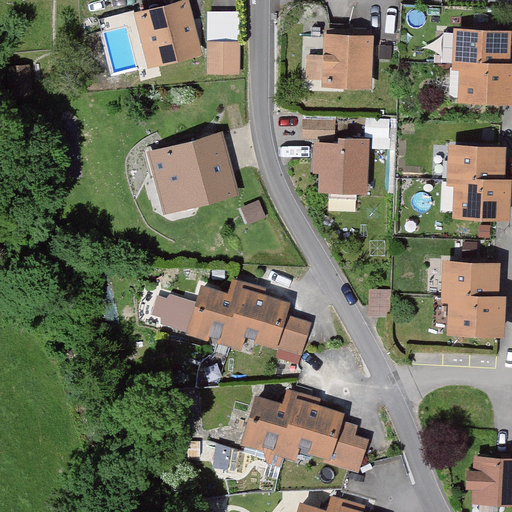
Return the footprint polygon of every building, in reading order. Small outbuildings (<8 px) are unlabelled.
[(133,17),(147,70),(200,56),(187,3),(133,17)] [(511,69),(511,57),(511,33),(455,33),(454,68),(511,69)] [(324,81),(323,89),(372,90),(374,37),(326,36),(325,57),(307,57),(307,80),(324,81)] [(209,45),(209,78),(240,77),(240,45),(209,45)] [(30,94),(30,65),(4,65),(5,94),(30,94)] [(511,108),(511,68),(511,69),(454,68),(454,75),(461,75),(461,107),(511,108)] [(335,118),(303,117),(303,137),(334,137),(335,118)] [(389,118),(366,117),(366,136),(388,137),(389,118)] [(148,156),(165,219),(241,198),(224,135),(148,156)] [(321,178),(321,198),(368,199),(370,141),(342,141),(342,149),(315,148),(314,178),(321,178)] [(449,183),(507,184),(507,149),(450,148),(449,183)] [(511,224),(511,184),(507,184),(449,183),(449,191),(456,191),(456,223),(511,224)] [(462,255),(484,255),(484,242),(462,242),(462,255)] [(501,301),(502,265),(444,265),(444,300),(501,301)] [(205,286),(188,336),(242,354),(246,341),(302,360),(313,329),(287,320),(291,307),(266,299),(268,293),(235,282),(231,295),(205,286)] [(372,286),(368,312),(383,314),(386,288),(372,286)] [(506,340),(506,301),(501,301),(444,300),(443,307),(450,307),(450,339),(506,340)] [(258,398),(241,448),(294,466),(299,452),(328,460),(326,467),(358,476),(368,443),(353,439),(356,431),(341,427),(344,419),(319,410),(321,405),(288,394),(283,407),(258,398)] [(473,492),(473,508),(511,507),(511,460),(473,461),(473,475),(468,475),(468,492),(473,492)] [(325,511),(303,504),(299,511),(365,511),(332,500),(328,511),(325,511)]
